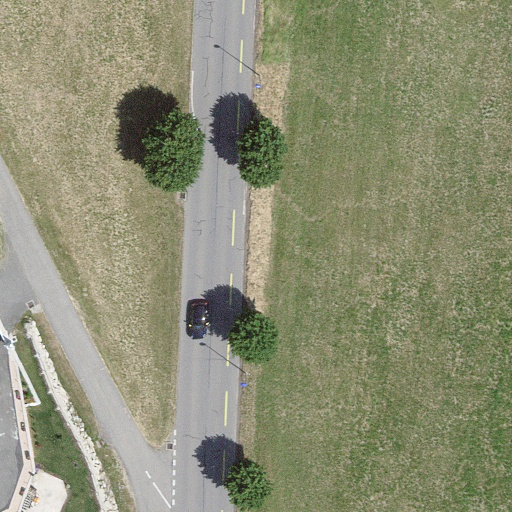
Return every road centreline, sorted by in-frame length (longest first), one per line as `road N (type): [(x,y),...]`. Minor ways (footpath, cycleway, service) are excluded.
road 1 (tertiary): [(216,0),(197,511)]
road 2 (residential): [(0,192),(164,511)]
